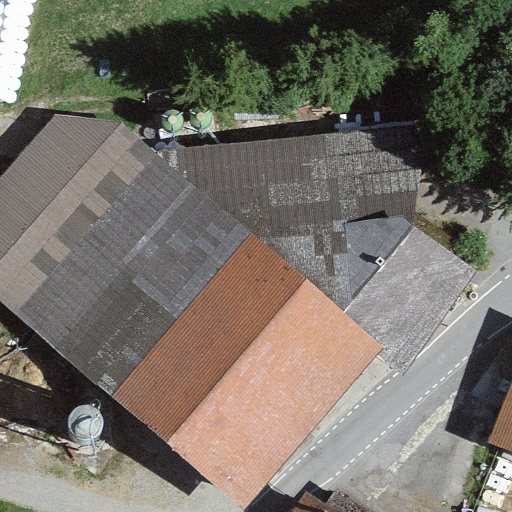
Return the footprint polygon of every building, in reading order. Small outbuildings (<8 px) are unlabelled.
[(0,312),(122,420),(263,262),(162,172),(126,141),(62,130),(0,199),(0,312)] [(311,303),(362,250),(361,160),(162,172),(263,262),(311,303)] [(362,250),(311,303),(381,364),(460,290),(414,245),(362,250)] [(311,303),(263,262),(122,420),(220,511),(245,511),(381,364),(311,303)] [(511,434),(503,460),(511,462),(511,434)]
